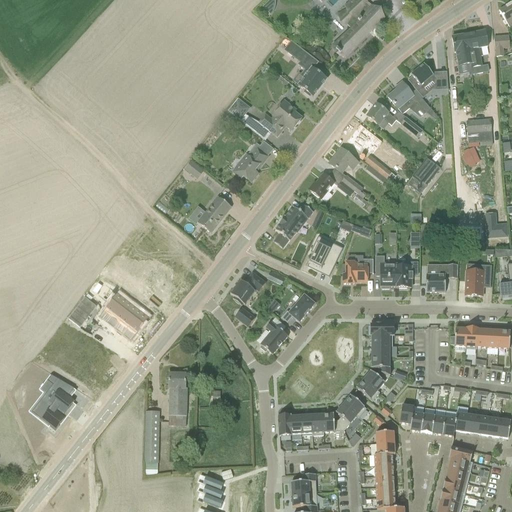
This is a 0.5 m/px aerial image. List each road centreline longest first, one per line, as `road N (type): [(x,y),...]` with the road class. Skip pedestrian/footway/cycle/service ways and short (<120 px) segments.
road 1 (tertiary): [(201,295),(380,66),(474,0)]
road 2 (track): [(0,58),(219,271)]
road 3 (tertiary): [(26,511),(201,295)]
road 4 (residential): [(330,309),(511,313)]
road 5 (residential): [(260,377),(272,463),(269,511)]
